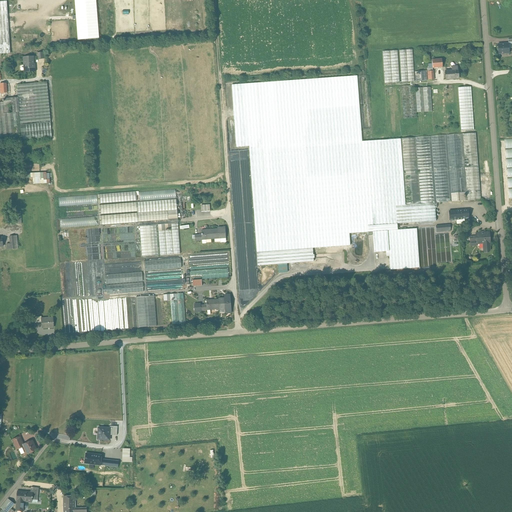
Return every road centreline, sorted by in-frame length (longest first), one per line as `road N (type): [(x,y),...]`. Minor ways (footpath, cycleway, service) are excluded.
road 1 (residential): [(239,332),(215,0)]
road 2 (residential): [(507,310),(483,0)]
road 3 (unclassified): [(239,332),(507,310)]
road 4 (unclassified): [(0,349),(239,332)]
road 5 (track): [(229,177),(61,191),(55,179)]
